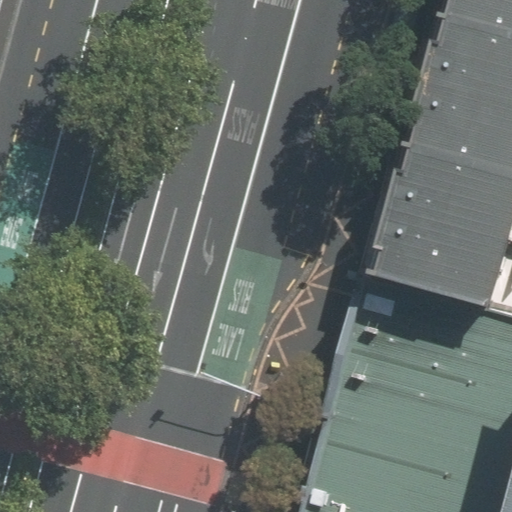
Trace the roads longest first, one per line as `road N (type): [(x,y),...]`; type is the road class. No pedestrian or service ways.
road 1 (primary): [(248,0),(115,511)]
road 2 (primary): [(0,231),(59,0)]
